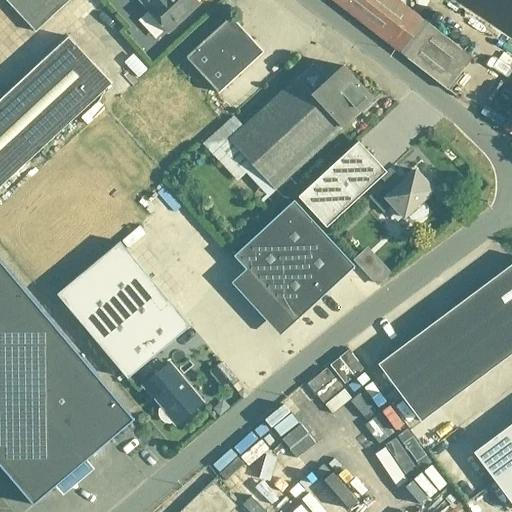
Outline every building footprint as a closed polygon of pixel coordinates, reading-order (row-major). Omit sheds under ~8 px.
[(2,0),(34,34),(70,0),(2,0)] [(137,0),(146,9),(145,10),(166,34),(197,5),(192,0),(137,0)] [(447,91),(455,98),(469,80),(460,74),(472,60),(395,0),(329,0),(447,92),(447,91)] [(263,54),(230,17),(185,59),(218,95),(263,54)] [(0,100),(0,187),(111,85),(67,38),(0,100)] [(313,64),(309,67),(243,129),(233,118),(204,144),(209,149),(207,151),(234,181),(251,165),(275,191),(374,101),(343,67),(328,81),(313,64)] [(511,137),(511,114),(501,129),(511,137)] [(167,203),(109,132),(0,221),(0,242),(22,269),(12,277),(24,293),(35,284),(48,301),(56,294),(119,243),(167,203)] [(357,143),(297,199),(326,229),(386,174),(357,143)] [(390,178),(368,199),(383,215),(391,206),(403,219),(407,216),(413,222),(419,222),(426,215),(426,209),(421,204),(433,192),(414,172),(398,187),(390,178)] [(294,324),(354,268),(293,202),(233,258),(294,324)] [(188,327),(119,243),(56,294),(126,379),(188,327)] [(0,263),(0,468),(32,507),(134,422),(24,293),(12,277),(0,263)] [(378,365),(379,367),(382,371),(382,372),(415,416),(416,416),(420,422),(511,353),(511,264),(476,291),(477,291),(378,365)] [(173,423),(176,426),(201,405),(168,366),(143,387),(161,409),(159,412),(159,417),(161,421),(165,423),(169,424),(173,423)] [(511,424),(473,454),(511,506),(511,424)] [(179,511),(231,511),(236,508),(211,482),(179,511)]
